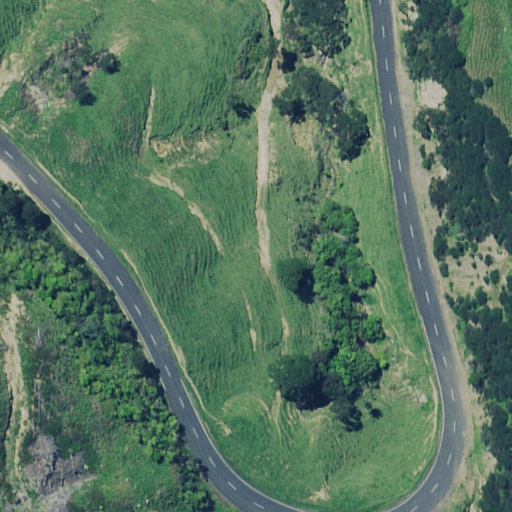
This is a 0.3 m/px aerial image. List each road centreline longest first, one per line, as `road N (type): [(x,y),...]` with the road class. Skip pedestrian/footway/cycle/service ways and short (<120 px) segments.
road 1 (unclassified): [(377,0),(405,184),(445,318),(455,425),(449,481),(410,511)]
road 2 (unclassified): [(276,511),(214,466),(132,312),(0,154)]
